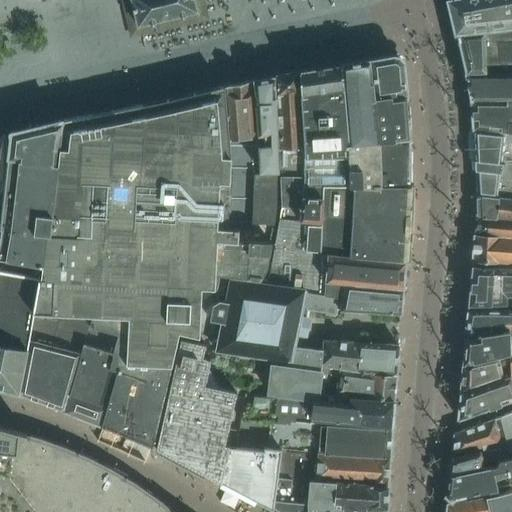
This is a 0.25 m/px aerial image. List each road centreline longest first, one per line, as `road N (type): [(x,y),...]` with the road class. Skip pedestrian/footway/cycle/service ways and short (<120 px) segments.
road 1 (residential): [(414,7),(440,156),(415,511)]
road 2 (residential): [(26,91),(414,7)]
